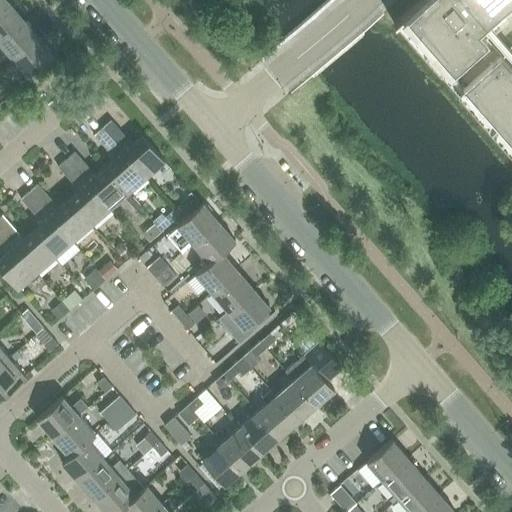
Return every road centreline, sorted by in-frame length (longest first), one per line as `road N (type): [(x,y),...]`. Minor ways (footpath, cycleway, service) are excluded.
road 1 (tertiary): [(214,131),(417,366)]
road 2 (residential): [(361,0),(214,131)]
road 3 (tertiary): [(103,0),(214,131)]
road 4 (residential): [(311,462),(417,366)]
road 5 (tertiary): [(417,366),(511,473)]
